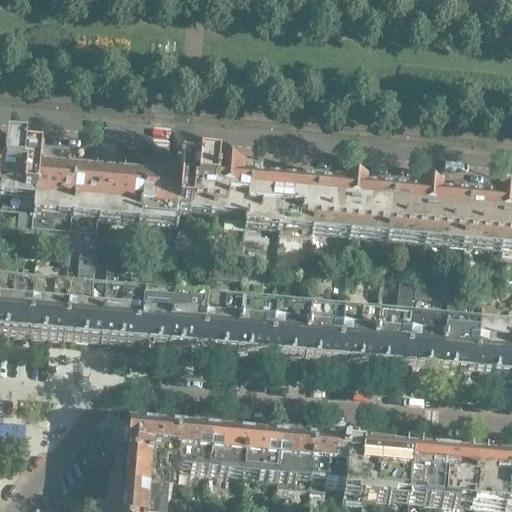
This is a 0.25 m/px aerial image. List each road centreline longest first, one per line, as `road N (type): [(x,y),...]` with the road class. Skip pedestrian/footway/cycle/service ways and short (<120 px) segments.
road 1 (residential): [(511,427),(124,394),(104,405),(11,511)]
road 2 (tertiary): [(0,119),(511,168)]
